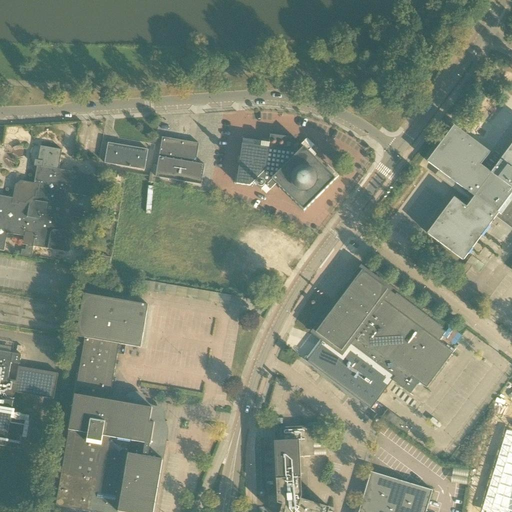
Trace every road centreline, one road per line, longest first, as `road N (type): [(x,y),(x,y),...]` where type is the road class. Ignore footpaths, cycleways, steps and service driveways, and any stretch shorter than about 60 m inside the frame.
road 1 (unclassified): [(398,152),(335,114),(263,97),(0,114)]
road 2 (residential): [(511,350),(345,224)]
road 3 (residential): [(333,241),(283,312),(242,422)]
road 4 (residential): [(398,152),(482,36)]
road 5 (unknown): [(437,423),(409,413),(323,346)]
road 6 (unknown): [(437,423),(459,444),(487,413),(502,382),(490,360)]
